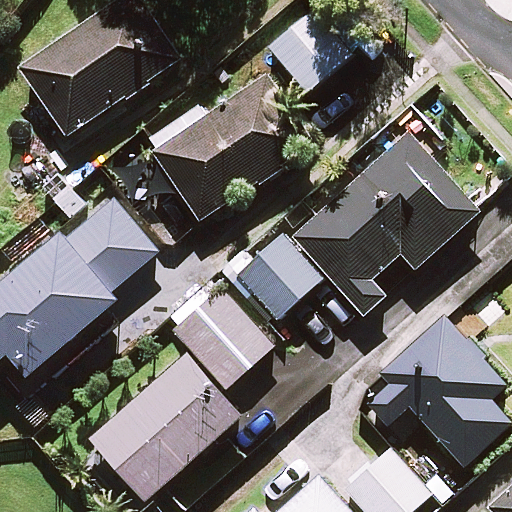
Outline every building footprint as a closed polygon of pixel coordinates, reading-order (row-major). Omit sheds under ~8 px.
[(190,62),(148,0),(131,0),(27,69),(74,139),(190,62)] [(358,58),(321,11),(275,47),(312,95),(358,58)] [(319,150),(271,80),(162,156),(210,225),(319,150)] [(488,214),(417,135),(300,240),(372,319),(394,299),(379,282),(408,256),(423,272),(488,214)] [(165,254),(121,201),(0,298),(0,368),(2,371),(20,356),(38,378),(130,304),(120,291),(165,254)] [(329,281),(289,238),(246,278),(285,321),(329,281)] [(280,349),(228,289),(181,330),(200,352),(98,441),(153,503),(249,418),(228,395),(280,349)] [(511,388),(511,382),(451,318),(365,400),(392,429),(415,408),(473,469),(511,432),(511,417),(497,403),(511,388)] [(420,511),(436,499),(397,453),(353,490),(370,511),(420,511)] [(355,511),(324,478),(287,511),(355,511)] [(511,511),(511,495),(496,511),(511,511)]
